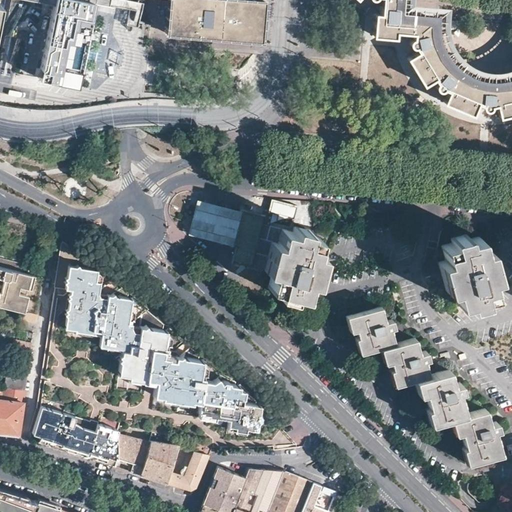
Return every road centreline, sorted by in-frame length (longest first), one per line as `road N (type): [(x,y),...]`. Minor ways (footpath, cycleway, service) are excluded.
road 1 (secondary): [(439,511),(180,265),(155,228)]
road 2 (residential): [(323,425),(312,451),(296,459),(211,463),(189,502),(21,445)]
road 3 (tertiary): [(243,185),(511,207)]
road 4 (tertiary): [(511,173),(246,148)]
road 5 (secondary): [(130,247),(323,425)]
road 6 (tertiary): [(0,87),(66,99),(116,88),(134,56),(120,31),(123,0)]
road 7 (residential): [(42,302),(21,445)]
road 8 (tertiary): [(127,136),(115,0)]
road 9 (residential): [(119,511),(0,466)]
road 10 (tertiary): [(114,211),(66,211),(0,174)]
road 11 (secondary): [(323,425),(411,511)]
